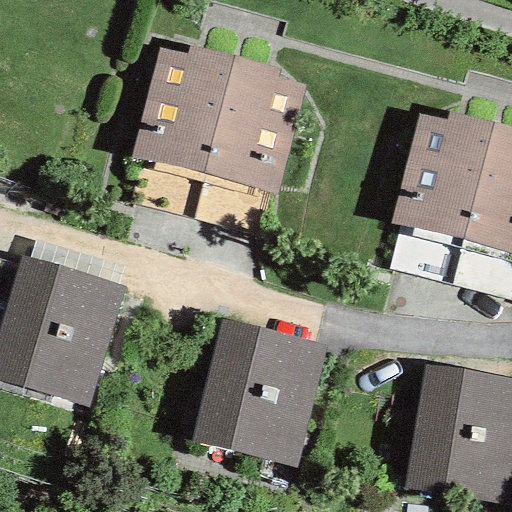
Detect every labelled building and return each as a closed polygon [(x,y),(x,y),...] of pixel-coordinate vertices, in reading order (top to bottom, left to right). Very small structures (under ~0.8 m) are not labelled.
[(277,78),(279,69),(187,46),(186,54),(158,47),(130,159),(278,195),(306,85),(277,78)] [(511,127),(447,112),(445,119),(417,112),(390,224),(511,254),(511,127)] [(30,259),(117,286),(122,268),(35,241),(30,259)] [(30,259),(21,257),(0,327),(0,379),(86,405),(122,287),(117,286),(30,259)] [(325,346),(220,320),(190,441),(295,467),(325,346)] [(511,486),(511,380),(425,366),(404,486),(509,504),(511,486)]
